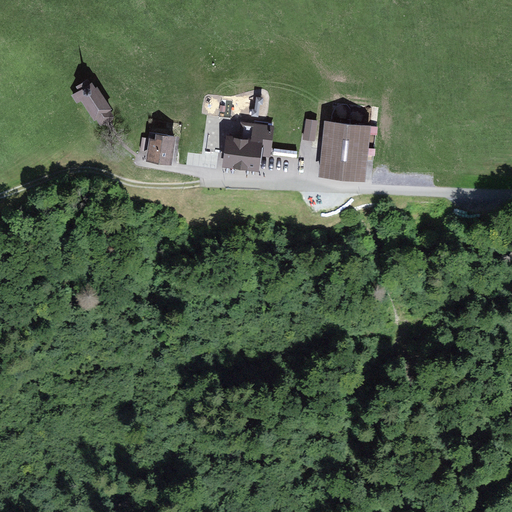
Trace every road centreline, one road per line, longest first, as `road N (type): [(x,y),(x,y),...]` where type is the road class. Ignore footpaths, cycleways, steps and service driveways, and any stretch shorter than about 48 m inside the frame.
road 1 (unclassified): [(511,195),(192,174),(137,163)]
road 2 (track): [(234,177),(186,185),(67,172),(0,197)]
